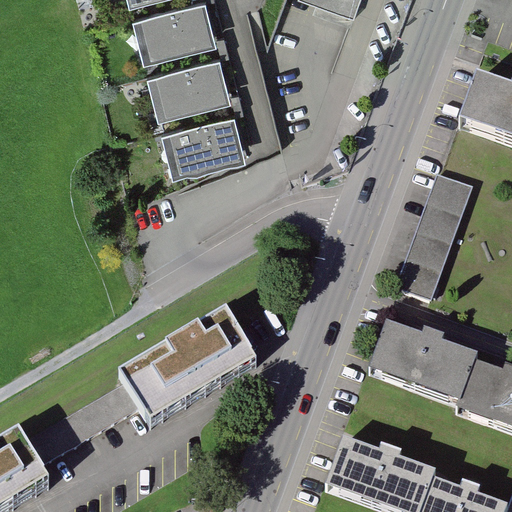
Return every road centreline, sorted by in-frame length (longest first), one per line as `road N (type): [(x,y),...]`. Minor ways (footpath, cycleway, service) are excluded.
road 1 (tertiary): [(361,232),(260,511)]
road 2 (tertiary): [(447,0),(361,232)]
road 3 (residential): [(361,232),(292,221),(156,303)]
road 4 (track): [(0,398),(156,303)]
road 5 (residential): [(261,144),(224,0)]
